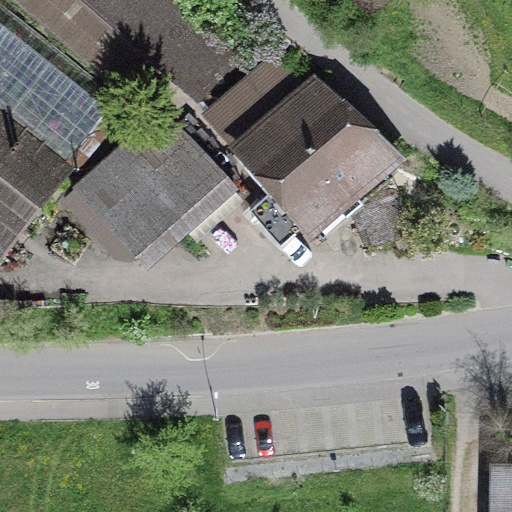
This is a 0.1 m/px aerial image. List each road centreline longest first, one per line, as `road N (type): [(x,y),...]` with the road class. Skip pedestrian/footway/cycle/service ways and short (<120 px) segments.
road 1 (tertiary): [(0,372),(295,361),(511,333)]
road 2 (unclassified): [(272,0),(353,77),(511,183)]
road 3 (track): [(467,511),(467,340)]
